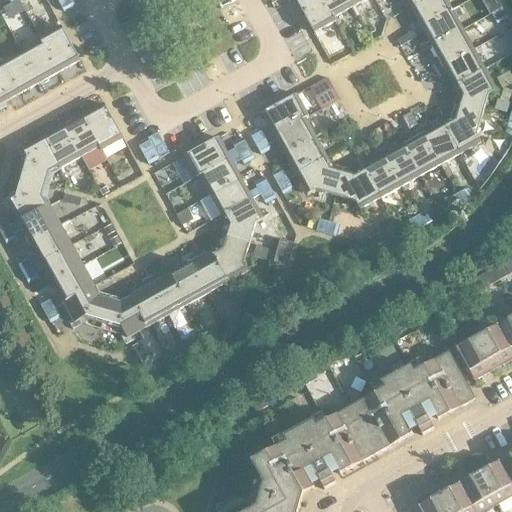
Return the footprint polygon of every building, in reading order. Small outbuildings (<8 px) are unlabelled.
[(83,0),(57,0),(64,13),(85,2),(83,0)] [(336,23),(334,20),(323,0),(296,0),(295,1),(314,34),(336,23)] [(323,0),(334,20),(353,9),(348,0),(323,0)] [(348,0),(353,9),(369,0),(348,0)] [(453,11),(446,0),(424,0),(410,8),(418,22),(410,27),(414,33),(453,11)] [(502,9),(497,0),(494,0),(487,5),(492,15),(502,9)] [(508,20),(502,9),(492,15),(498,25),(508,20)] [(463,31),(453,11),(414,33),(417,38),(425,34),(432,48),(463,31)] [(80,62),(61,28),(40,40),(42,44),(59,74),(80,62)] [(474,51),(463,31),(432,48),(440,62),(432,66),(435,72),(474,51)] [(59,74),(42,44),(22,55),(39,85),(59,74)] [(486,71),(474,51),(435,72),(438,78),(446,73),(455,89),(486,71)] [(39,85),(22,55),(3,66),(4,69),(19,96),(39,85)] [(19,96),(4,69),(0,71),(0,111),(8,107),(6,103),(19,96)] [(497,92),(486,71),(455,89),(458,95),(462,94),(464,97),(460,110),(484,117),(490,96),(497,92)] [(308,117),(297,96),(263,115),(271,129),(263,134),(260,129),(255,132),(250,135),(256,146),(305,119),(308,117)] [(498,100),(495,110),(506,113),(510,103),(498,100)] [(123,140),(104,106),(83,117),(101,149),(102,152),(123,140)] [(484,117),(460,110),(456,122),(453,124),(451,121),(444,125),(461,156),(482,145),(478,137),(484,117)] [(101,149),(83,117),(64,128),(81,160),(101,149)] [(316,138),(305,119),(256,146),(261,156),(272,150),(269,145),(277,141),(285,155),(316,138)] [(424,125),(419,128),(440,167),(461,156),(444,125),(429,133),(424,125)] [(81,160),(64,128),(43,140),(59,167),(61,171),(81,160)] [(440,167),(419,128),(413,131),(418,139),(404,147),(421,178),(440,167)] [(156,133),(155,135),(138,145),(149,166),(170,154),(164,145),(156,133)] [(228,154),(218,137),(185,158),(197,179),(201,177),(249,149),(243,139),(238,142),(233,145),(235,149),(228,154)] [(327,159),(316,138),(285,155),(293,169),(285,174),(282,169),(272,175),(278,186),(289,180),(296,176),(327,159)] [(59,167),(43,140),(30,147),(28,143),(17,149),(20,153),(24,152),(28,159),(22,179),(45,186),(49,172),(59,167)] [(384,147),(379,150),(400,189),(421,178),(404,147),(389,154),(384,147)] [(254,160),(249,149),(201,177),(211,196),(242,180),(234,165),(242,161),(244,166),(254,160)] [(400,189),(379,150),(373,153),(377,161),(363,169),(381,200),(400,189)] [(331,166),(327,159),(296,176),(308,196),(316,192),(336,198),(341,176),(329,172),(327,168),(331,166)] [(381,200),(363,169),(355,173),(357,177),(354,179),(341,176),(336,198),(357,204),(361,211),(381,200)] [(45,186),(22,179),(16,199),(8,203),(6,200),(2,202),(8,212),(12,210),(19,223),(47,208),(41,199),(45,186)] [(276,199),(265,179),(255,185),(257,189),(250,194),(242,180),(211,196),(222,217),(253,200),(261,196),(266,205),(276,199)] [(294,189),(289,180),(278,186),(283,196),(294,189)] [(467,190),(457,195),(462,206),(473,200),(467,190)] [(462,206),(457,195),(446,201),(452,212),(462,206)] [(264,220),(253,200),(222,217),(227,224),(231,222),(232,225),(229,238),(250,245),(256,224),(264,220)] [(50,206),(47,208),(19,223),(11,228),(0,233),(7,245),(17,239),(15,234),(23,230),(30,244),(62,227),(50,206)] [(186,210),(176,215),(182,226),(193,221),(186,210)] [(427,212),(417,218),(423,228),(433,222),(427,212)] [(6,218),(0,221),(0,232),(0,233),(11,228),(6,218)] [(423,228),(417,218),(407,223),(412,233),(423,228)] [(317,220),(314,231),(325,234),(328,223),(317,220)] [(339,227),(328,223),(325,234),(336,238),(339,227)] [(112,226),(105,230),(108,236),(116,232),(112,226)] [(73,247),(62,227),(30,244),(38,258),(30,262),(28,258),(17,264),(23,274),(73,247)] [(358,234),(355,243),(366,246),(368,237),(358,234)] [(118,238),(111,242),(115,248),(122,244),(118,238)] [(250,245),(229,238),(225,251),(221,253),(219,249),(212,253),(229,284),(249,273),(245,265),(250,245)] [(276,266),(288,269),(294,244),(283,241),(276,266)] [(84,267),(73,247),(23,274),(29,285),(39,279),(37,274),(44,270),(52,284),(84,267)] [(261,249),(259,260),(274,264),(277,253),(261,249)] [(193,253),(187,257),(208,295),(229,284),(212,253),(197,261),(193,253)] [(208,295),(187,257),(181,260),(186,268),(172,275),(189,306),(208,295)] [(510,276),(504,264),(493,270),(499,282),(510,276)] [(95,288),(84,267),(52,284),(60,298),(52,302),(50,298),(39,304),(45,315),(56,309),(64,305),(91,290),(95,288)] [(499,282),(493,270),(482,277),(485,281),(488,288),(499,282)] [(153,275),(148,278),(169,317),(189,306),(172,275),(158,283),(153,275)] [(169,317),(148,278),(142,282),(146,289),(131,298),(133,301),(148,329),(169,317)] [(470,298),(464,287),(453,293),(459,304),(470,298)] [(97,300),(91,290),(64,305),(71,319),(68,321),(73,331),(77,328),(75,324),(83,320),(104,326),(110,304),(97,300)] [(459,304),(453,293),(442,299),(448,310),(459,304)] [(148,329),(133,301),(123,307),(110,304),(104,326),(124,332),(127,339),(123,341),(126,346),(136,340),(134,336),(148,329)] [(254,308),(244,313),(250,323),(260,318),(254,308)] [(61,318),(56,309),(45,315),(51,324),(61,318)] [(250,323),(244,313),(234,319),(239,329),(250,323)] [(511,319),(497,327),(511,353),(511,319)] [(387,326),(393,336),(394,338),(405,331),(399,320),(387,326)] [(511,361),(511,353),(497,327),(477,339),(495,371),(511,361)] [(214,329),(204,335),(210,345),(220,340),(214,329)] [(210,345),(204,335),(194,341),(200,351),(210,345)] [(495,371),(477,339),(457,350),(475,382),(495,371)] [(349,348),(350,350),(355,359),(366,353),(360,341),(349,348)] [(175,351),(164,357),(170,367),(181,362),(175,351)] [(475,401),(449,354),(415,373),(412,367),(409,368),(405,371),(397,376),(382,384),(385,389),(361,403),(350,409),(376,456),(413,436),(409,429),(416,425),(423,437),(434,431),(427,419),(434,415),(438,421),(475,401)] [(170,367),(164,357),(154,363),(160,373),(170,367)] [(288,381),(291,387),(295,392),(307,385),(317,380),(310,369),(288,381)] [(250,402),(256,412),(256,413),(268,407),(261,396),(250,402)] [(376,456),(350,409),(340,414),(316,427),(313,421),(289,435),(285,437),(284,437),(287,443),(251,463),(263,485),(260,497),(299,509),(303,496),(304,496),(322,486),(325,491),(336,485),(329,473),(337,469),(340,476),(376,456)] [(476,454),(470,458),(477,469),(488,463),(484,457),(476,454)] [(511,456),(500,463),(511,485),(511,456)] [(477,469),(470,458),(465,461),(462,469),(466,475),(477,469)] [(511,498),(511,485),(500,463),(479,474),(497,507),(511,498)] [(236,477),(223,473),(220,485),(232,489),(236,477)] [(487,511),(497,507),(479,474),(459,486),(473,511),(487,511)] [(232,489),(220,485),(216,497),(229,501),(232,489)] [(473,511),(459,486),(439,497),(447,511),(473,511)] [(298,511),(299,509),(260,497),(256,510),(251,511),(298,511)] [(447,511),(439,497),(419,508),(420,511),(447,511)]
